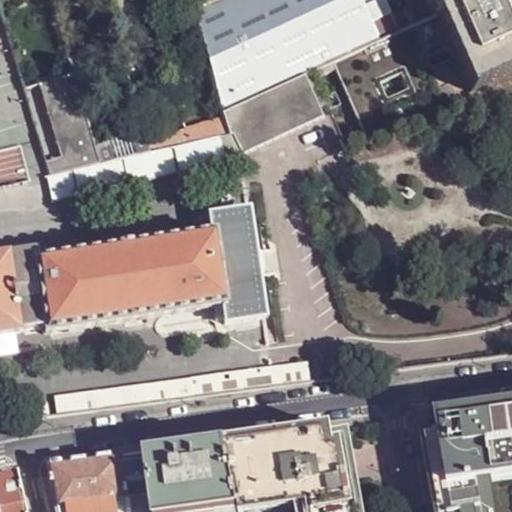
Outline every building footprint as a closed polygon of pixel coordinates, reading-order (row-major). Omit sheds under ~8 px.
[(0,0),(0,11),(33,122),(49,176),(101,164),(95,144),(84,107),(51,0),(0,0)] [(190,9),(221,112),(304,75),(312,72),(331,63),(397,33),(383,0),(219,0),(204,5),(190,9)] [(428,0),(435,15),(435,16),(471,0),(428,0)] [(511,10),(507,0),(471,0),(435,16),(434,18),(469,93),(511,74),(511,10)] [(434,18),(397,33),(331,63),(334,69),(365,139),(469,93),(434,18)] [(312,72),(314,78),(334,69),(331,63),(312,72)] [(221,112),(222,118),(228,136),(233,136),(237,145),(319,108),(304,75),(221,112)] [(319,108),(237,145),(240,153),(294,129),(323,116),(319,108)] [(185,130),(190,145),(219,138),(228,136),(222,118),(185,130)] [(108,142),(95,144),(101,164),(150,154),(144,133),(137,135),(139,142),(110,149),(108,142)] [(219,138),(226,165),(240,153),(237,145),(233,136),(228,136),(219,138)] [(49,176),(56,203),(226,165),(219,138),(190,145),(150,154),(101,164),(49,176)] [(222,310),(224,327),(265,321),(259,280),(255,255),(249,213),(208,218),(211,236),(213,236),(225,309),(222,310)] [(211,236),(36,261),(33,261),(44,329),(45,335),(222,310),(225,309),(213,236),(211,236)] [(0,335),(44,329),(33,261),(36,261),(34,251),(0,256),(0,335)] [(44,329),(0,335),(0,354),(46,347),(45,335),(44,329)] [(438,424),(439,436),(490,429),(491,439),(511,435),(511,408),(470,414),(471,419),(438,424)] [(434,511),(491,511),(485,471),(494,469),(491,444),(491,439),(490,429),(439,436),(422,438),(423,441),(422,441),(434,511)] [(302,500),(304,511),(347,511),(337,449),(335,440),(334,430),(227,444),(239,509),(302,500)] [(335,440),(337,449),(353,447),(351,437),(335,440)] [(485,471),(491,511),(496,511),(492,483),(511,480),(511,441),(511,442),(511,443),(509,444),(509,442),(494,445),(492,445),(491,444),(494,469),(485,471)] [(152,511),(239,511),(239,509),(227,444),(145,456),(152,511)] [(337,449),(347,511),(363,511),(353,447),(337,449)] [(49,468),(59,511),(152,511),(145,456),(49,468)] [(23,511),(15,474),(0,477),(0,511),(23,511)] [(511,511),(511,480),(492,483),(496,511),(511,511)]
